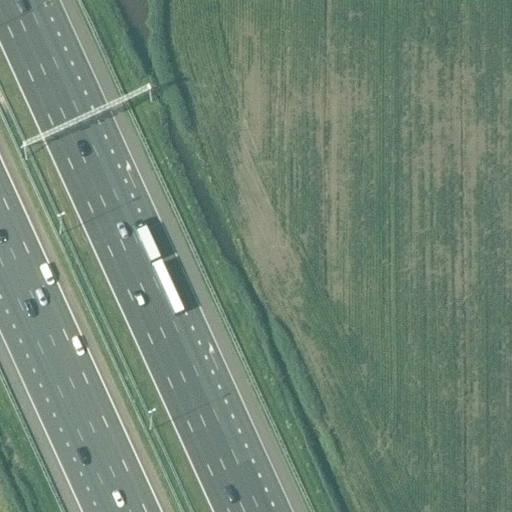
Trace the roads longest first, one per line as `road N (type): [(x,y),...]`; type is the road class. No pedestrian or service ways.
road 1 (motorway): [(247,511),(13,0)]
road 2 (motorway): [(0,231),(128,511)]
